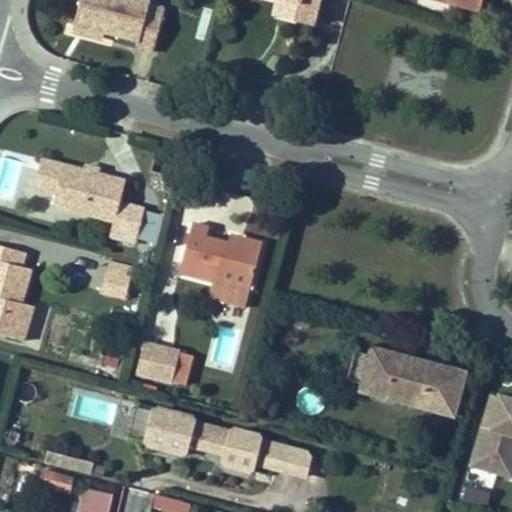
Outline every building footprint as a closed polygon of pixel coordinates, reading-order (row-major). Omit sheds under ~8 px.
[(138,18),(139,13),(94,0),(73,0),(63,37),(97,45),(129,54),(127,61),(144,66),(156,24),(138,18)] [(213,0),(197,0),(195,9),(210,13),(213,0)] [(274,11),(270,29),(299,36),(308,0),(228,0),(262,8),(274,11)] [(411,0),(408,13),(466,28),(473,0),(411,0)] [(270,29),(274,11),(262,8),(258,26),(270,29)] [(61,45),(94,53),(97,45),(63,37),(61,45)] [(336,129),(339,117),(319,112),(315,124),(336,129)] [(101,233),(97,247),(124,255),(133,219),(108,212),(115,190),(37,168),(28,198),(44,202),(41,216),(101,233)] [(192,248),(194,241),(176,236),(164,284),(233,303),(244,263),(214,255),(192,248)] [(246,254),(217,246),(214,255),(244,263),(246,254)] [(0,351),(13,355),(23,321),(10,318),(19,285),(10,283),(14,266),(0,262),(0,351)] [(96,282),(95,287),(121,294),(122,289),(96,282)] [(115,313),(121,294),(95,287),(90,307),(115,313)] [(189,385),(192,350),(138,345),(134,380),(189,385)] [(348,396),(345,405),(440,430),(452,387),(359,360),(357,367),(348,396)] [(342,363),(333,392),(348,396),(357,367),(342,363)] [(511,413),(483,405),(476,427),(484,429),(488,413),(508,419),(507,427),(511,427),(511,413)] [(511,427),(507,427),(508,419),(488,413),(484,429),(476,427),(464,470),(486,477),(489,467),(505,472),(511,448),(511,427)] [(133,421),(113,416),(107,438),(127,443),(133,421)] [(246,471),(266,477),(272,455),(251,450),(246,443),(219,435),(213,440),(179,431),(173,423),(142,416),(133,421),(127,443),(135,453),(165,461),(172,457),(173,452),(208,462),(207,465),(213,474),(238,481),(244,478),(246,471)] [(303,462),(272,455),(266,477),(296,485),(303,462)] [(489,467),(486,477),(464,470),(462,478),(500,490),(505,472),(489,467)] [(52,484),(31,480),(28,494),(49,499),(52,484)] [(61,486),(52,484),(49,499),(57,502),(61,486)] [(80,488),(74,511),(107,511),(111,495),(80,488)] [(462,502),(487,505),(488,491),(464,488),(462,502)]
